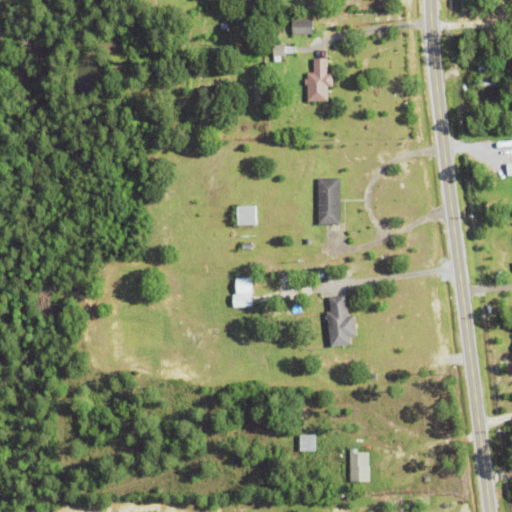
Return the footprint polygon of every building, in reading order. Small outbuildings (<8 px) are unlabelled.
[(289,34),(310,34),(310,20),(288,20),(289,34)] [(220,26),(228,26),(228,34),(220,34),(220,26)] [(285,59),(280,59),(280,64),(274,64),(274,59),(273,59),(273,53),(267,53),(267,46),(273,46),(285,46),(285,49),(293,49),(293,56),(285,56),(285,59)] [(327,104),(308,104),(307,75),(314,75),(313,61),(327,61),(327,76),(332,76),(333,89),(327,89),(327,104)] [(473,82),(506,80),(506,88),(473,90),(473,82)] [(511,163),(503,164),(503,176),(511,175),(511,163)] [(318,181),(340,181),(340,228),(319,228),(318,181)] [(237,209),(255,209),(256,228),(238,229),(237,209)] [(236,282),(251,281),(252,297),(237,298),(236,282)] [(352,349),(331,351),(327,315),(331,315),(330,300),(346,299),(348,319),(355,319),(357,340),(351,341),(352,349)] [(352,373),(352,381),(322,381),(322,372),(328,372),(328,366),(336,366),(336,373),(352,373)] [(300,438),(316,438),(316,454),(300,455),(300,438)] [(369,456),(369,485),(350,485),(350,452),(357,452),(357,456),(369,456)]
